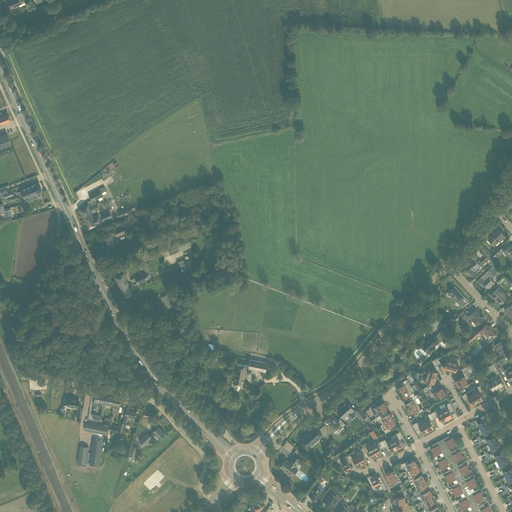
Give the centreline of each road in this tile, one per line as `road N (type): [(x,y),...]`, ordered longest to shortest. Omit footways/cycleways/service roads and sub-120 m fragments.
road 1 (secondary): [(160,387),(103,295),(0,63)]
road 2 (unclassified): [(210,501),(199,485),(204,459),(153,402),(21,379)]
road 3 (unclassified): [(275,430),(341,382),(446,265)]
